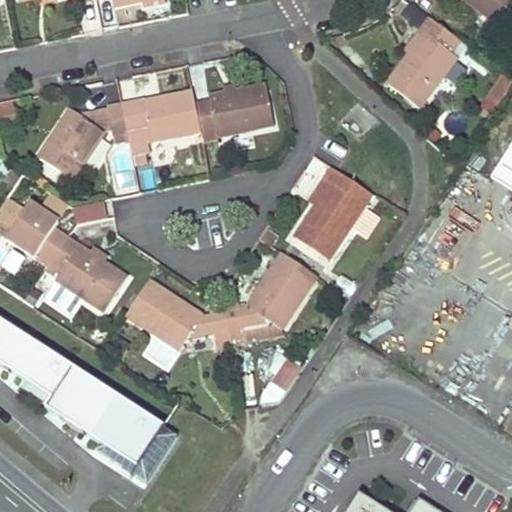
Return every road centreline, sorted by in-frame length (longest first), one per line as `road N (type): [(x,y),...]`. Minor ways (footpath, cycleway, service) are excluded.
road 1 (unclassified): [(261,511),(323,419),(360,400),(404,405),(511,463)]
road 2 (residential): [(289,175),(151,206),(141,222),(149,239),(196,268),(227,263)]
road 3 (residential): [(245,21),(0,71)]
road 4 (residential): [(245,21),(297,71),(308,134),(289,175)]
